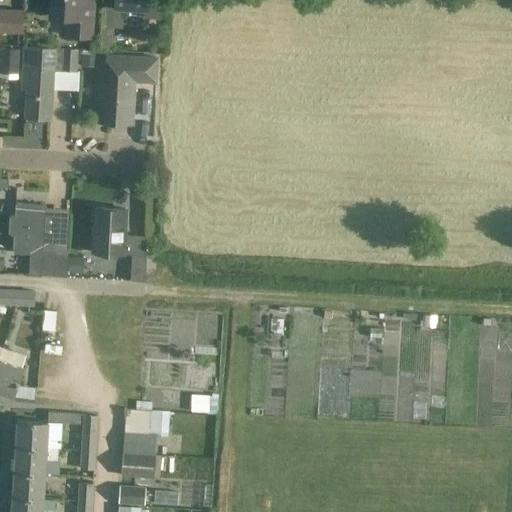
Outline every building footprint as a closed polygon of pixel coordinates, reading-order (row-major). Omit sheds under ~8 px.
[(93,0),(92,0),(92,3),(78,2),(78,0),(50,0),(49,17),(67,18),(66,36),(92,38),(93,0)] [(124,9),(144,10),(143,17),(160,17),(161,0),(115,0),(115,6),(102,5),(101,27),(123,29),(124,9)] [(0,9),(0,31),(23,33),(23,10),(0,9)] [(76,71),(77,49),(24,46),(22,90),(27,90),(26,112),(52,113),(54,70),(62,70),(62,71),(76,71)] [(133,80),(156,81),(157,58),(108,55),(107,71),(103,71),(100,121),(131,123),(133,80)] [(14,234),(14,238),(14,249),(32,250),(32,249),(43,250),(46,204),(16,203),(15,214),(13,214),(11,216),(10,231),(12,234),(14,234)] [(96,207),(93,252),(124,254),(125,237),(124,237),(125,209),(96,207)] [(53,276),(66,277),(68,250),(54,249),(53,276)] [(146,254),(131,254),(130,280),(145,281),(146,254)] [(16,290),(0,289),(0,302),(15,304),(16,290)] [(16,290),(15,304),(34,305),(35,291),(16,290)] [(47,332),(61,331),(60,309),(46,310),(47,332)] [(271,337),(287,336),(286,314),(270,315),(271,337)] [(261,351),(261,408),(275,408),(276,351),(261,351)] [(22,367),(0,359),(0,392),(13,397),(23,367),(22,367)] [(312,412),(312,403),(321,403),(321,376),(294,377),(294,412),(312,412)] [(22,382),(20,393),(38,396),(40,385),(22,382)] [(129,431),(166,431),(167,409),(129,408),(129,431)] [(80,413),(49,411),(48,420),(80,422),(80,413)] [(95,451),(97,415),(84,414),(82,450),(95,451)] [(15,446),(46,447),(48,422),(16,420),(15,446)] [(57,448),(46,447),(15,446),(13,471),(45,473),(46,458),(56,459),(57,448)] [(94,469),(95,451),(82,450),(81,468),(94,469)] [(155,455),(123,453),(121,475),(153,477),(155,455)] [(43,498),(43,497),(45,473),(13,471),(12,496),(43,498)] [(92,501),(93,483),(80,482),(79,501),(92,501)] [(144,488),(120,486),(119,502),(143,504),(144,488)] [(43,497),(43,498),(12,496),(10,511),(42,511),(43,507),(54,508),(54,498),(43,497)] [(91,511),(92,501),(79,501),(77,511),(91,511)]
